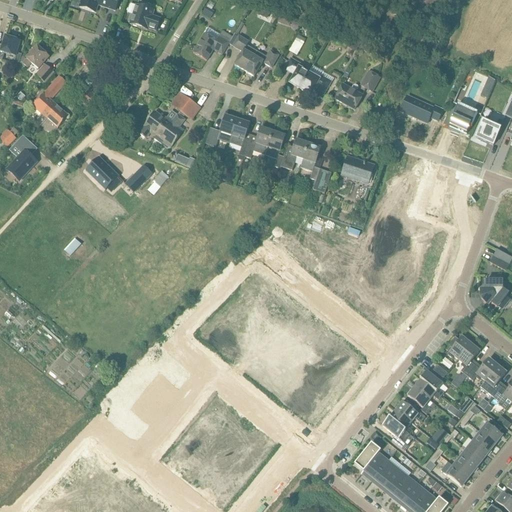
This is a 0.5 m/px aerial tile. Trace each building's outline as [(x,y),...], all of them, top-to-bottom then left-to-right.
[(82,0),(79,8),(95,13),(98,6),(115,11),(119,0),(82,0)] [(368,0),(362,6),(367,11),(374,3),(370,0),(368,0)] [(131,24),(130,25),(148,31),(148,29),(156,32),(160,20),(152,17),(154,12),(137,6),(133,16),(131,15),(128,23),(131,24)] [(215,11),(206,6),(201,14),(210,19),(215,11)] [(280,14),(277,23),(289,27),(292,18),(280,14)] [(447,29),(451,20),(445,17),(440,26),(447,29)] [(436,34),(440,26),(430,22),(426,30),(436,34)] [(220,36),(208,29),(193,53),(207,62),(214,50),(222,55),(231,37),(222,32),(220,36)] [(417,32),(412,42),(423,47),(428,37),(417,32)] [(0,45),(0,61),(2,62),(5,54),(16,58),(21,42),(5,37),(3,46),(0,45)] [(245,72),(257,52),(247,46),(249,42),(239,37),(233,47),(243,52),(235,67),(245,72)] [(360,41),(352,37),(346,47),(354,52),(360,41)] [(289,52),(297,56),(304,43),(296,38),(289,52)] [(436,46),(430,43),(426,50),(432,53),(436,46)] [(49,58),(37,47),(27,60),(23,65),(27,68),(31,64),(39,70),(49,58)] [(257,52),(245,72),(254,78),(263,63),(272,68),(279,55),(270,50),(266,57),(257,52)] [(300,90),(309,74),(302,71),(305,67),(291,59),(285,70),(295,76),(290,84),(300,90)] [(54,73),(45,65),(36,76),(45,84),(54,73)] [(347,70),(343,78),(347,80),(351,73),(347,70)] [(311,96),(313,92),(317,94),(316,96),(322,100),(334,79),(323,73),(319,80),(309,74),(300,90),(311,96)] [(361,87),(372,93),(380,79),(369,73),(361,87)] [(33,107),(42,115),(53,103),(50,101),(66,83),(59,77),(53,85),(33,107)] [(493,86),(495,81),(489,78),(487,83),(493,86)] [(347,106),(355,110),(362,96),(343,86),(336,100),(343,104),(344,103),(347,105),(347,106)] [(100,100),(90,92),(80,102),(90,111),(100,100)] [(180,112),(189,100),(180,94),(176,100),(180,103),(176,109),(180,112)] [(189,100),(180,112),(181,113),(183,114),(192,121),(196,115),(197,114),(201,109),(200,109),(201,109),(190,101),(189,100)] [(434,109),(412,100),(406,114),(427,124),(431,116),(433,117),(432,119),(438,122),(443,111),(435,107),(434,109)] [(69,117),(53,103),(42,115),(58,129),(69,117)] [(459,107),(458,105),(452,118),(453,118),(449,127),(467,135),(471,126),(472,127),(477,114),(475,114),(459,107)] [(144,127),(139,134),(146,140),(152,132),(157,136),(164,127),(167,129),(172,123),(166,118),(165,120),(155,112),(144,127)] [(157,136),(154,140),(162,145),(163,144),(171,149),(184,132),(179,128),(185,120),(181,117),(178,115),(177,116),(172,123),(167,129),(164,127),(157,136)] [(230,144),(238,121),(225,117),(219,136),(213,134),(210,146),(216,148),(218,140),(230,144)] [(485,118),(476,139),(482,141),(482,142),(487,144),(493,146),(504,122),(499,120),(497,124),(485,118)] [(239,156),(245,158),(253,137),(246,135),(250,125),(238,121),(230,144),(242,148),(239,156)] [(254,152),(266,156),(274,133),(261,129),(258,139),(253,137),(245,158),(251,160),(254,152)] [(0,136),(0,141),(7,148),(16,139),(7,130),(0,136)] [(281,167),(282,167),(285,159),(284,158),(279,157),(280,152),(285,137),(274,133),(266,156),(277,160),(275,165),(274,168),(280,170),(281,167)] [(23,137),(14,147),(15,147),(21,152),(29,143),(30,144),(30,143),(23,137)] [(296,158),(303,161),(309,145),(296,141),(294,148),(288,146),(284,158),(285,159),(282,167),(292,171),(296,158)] [(310,180),(316,182),(320,170),(314,169),(321,149),(309,145),(303,161),(301,169),(312,173),(310,180)] [(18,160),(8,170),(20,181),(37,163),(31,157),(25,152),(18,160)] [(99,158),(86,172),(106,191),(106,190),(106,189),(117,178),(118,178),(119,178),(99,158)] [(370,186),(377,168),(366,164),(364,163),(364,166),(347,160),(342,176),(370,186)] [(406,168),(404,174),(412,177),(414,171),(406,168)] [(331,174),(320,170),(316,182),(313,190),(325,194),(331,174)] [(139,171),(131,179),(125,186),(134,194),(140,188),(148,179),(139,171)] [(225,180),(227,173),(221,171),(219,178),(225,180)] [(284,183),(287,174),(281,172),(278,181),(284,183)] [(395,191),(391,202),(409,209),(413,197),(395,191)] [(391,202),(387,214),(405,221),(409,209),(391,202)] [(274,229),(268,235),(277,242),(291,225),(283,218),(286,215),(280,210),(268,224),(274,229)] [(419,223),(412,241),(424,246),(431,227),(419,223)] [(291,225),(277,242),(286,249),(291,243),(296,247),(308,233),(302,228),(299,232),(291,225)] [(343,233),(357,244),(362,238),(348,227),(343,233)] [(431,227),(424,246),(436,250),(442,231),(431,227)] [(312,250),(303,262),(312,269),(326,252),(317,245),(320,241),(315,237),(307,247),(312,250)] [(81,245),(78,242),(75,239),(64,251),(71,257),(74,253),(81,245)] [(393,269),(399,262),(384,251),(379,258),(393,269)] [(506,272),(511,260),(511,259),(497,251),(490,264),(506,272)] [(326,252),(312,269),(321,277),(330,265),(335,269),(343,260),(337,255),(334,259),(326,252)] [(342,284),(337,290),(345,298),(359,280),(351,274),(354,270),(348,265),(337,280),(342,284)] [(257,272),(243,289),(254,298),(268,281),(257,272)] [(359,280),(345,298),(354,305),(360,298),(365,302),(376,288),(371,283),(368,287),(359,280)] [(268,281),(254,298),(264,306),(278,289),(268,281)] [(481,290),(481,297),(481,300),(484,302),(484,303),(489,307),(491,304),(497,309),(508,295),(502,290),(502,282),(485,282),(485,290),(481,290)] [(278,289),(264,306),(275,315),(288,298),(278,289)] [(378,304),(369,315),(378,322),(392,305),(383,298),(386,295),(381,290),(373,300),(378,304)] [(392,305),(378,322),(387,330),(396,319),(401,323),(409,313),(403,309),(400,312),(392,305)] [(298,308),(286,324),(295,331),(307,315),(298,308)] [(307,315),(295,331),(303,337),(315,322),(307,315)] [(210,320),(197,336),(206,343),(219,327),(210,320)] [(315,322),(303,337),(312,345),(324,329),(315,322)] [(219,327),(206,343),(215,349),(227,334),(219,327)] [(227,334),(215,349),(223,356),(235,341),(227,334)] [(458,361),(471,345),(462,338),(457,344),(455,343),(451,348),(453,349),(448,356),(453,360),(454,358),(458,361)] [(235,341),(223,356),(232,364),(245,348),(235,341)] [(480,352),(471,345),(458,361),(462,364),(461,366),(464,369),(461,372),(467,377),(476,367),(471,363),(480,352)] [(354,351),(347,359),(362,371),(369,363),(354,351)] [(258,359),(246,374),(255,381),(267,366),(258,359)] [(347,359),(341,366),(356,378),(362,371),(347,359)] [(481,379),(485,382),(498,367),(489,360),(480,371),(476,367),(467,377),(473,382),(476,379),(480,381),(481,379)] [(267,366),(255,381),(263,388),(276,373),(267,366)] [(341,366),(335,374),(350,386),(356,378),(341,366)] [(437,366),(433,371),(443,378),(447,374),(437,366)] [(500,369),(498,367),(485,382),(483,385),(487,388),(485,391),(494,399),(502,389),(498,385),(506,374),(504,372),(505,371),(501,368),(500,369)] [(440,383),(443,378),(433,371),(430,375),(427,372),(420,381),(421,381),(441,398),(444,394),(439,390),(443,385),(440,383)] [(276,373),(263,388),(272,395),(284,379),(276,373)] [(335,374),(329,381),(344,393),(350,386),(335,374)] [(284,379),(272,395),(280,402),(293,387),(284,379)] [(329,381),(323,389),(338,401),(344,393),(329,381)] [(439,401),(441,398),(421,381),(420,381),(414,389),(430,402),(433,397),(439,401)] [(502,389),(494,399),(500,404),(503,400),(506,403),(508,401),(511,404),(511,403),(511,386),(507,392),(502,389)] [(323,389),(317,396),(332,408),(338,401),(323,389)] [(426,406),(430,402),(414,389),(408,397),(423,409),(421,411),(427,416),(431,410),(426,406)] [(317,396),(311,404),(326,416),(332,408),(317,396)] [(214,397),(206,408),(223,422),(231,411),(214,397)] [(396,412),(411,424),(415,419),(420,424),(425,418),(419,413),(418,415),(403,403),(396,412)] [(311,404),(305,411),(320,423),(326,416),(311,404)] [(206,408),(197,418),(214,432),(223,422),(206,408)] [(464,416),(466,413),(460,408),(457,411),(459,412),(464,416)] [(305,411),(299,419),(314,431),(320,423),(305,411)] [(411,424),(396,412),(390,419),(411,436),(413,433),(408,428),(411,424)] [(464,416),(459,412),(455,417),(460,420),(464,416)] [(470,412),(465,418),(469,421),(474,415),(470,412)] [(498,422),(508,430),(511,426),(501,417),(498,422)] [(197,418),(189,429),(206,443),(214,432),(197,418)] [(465,427),(469,421),(465,418),(461,423),(465,427)] [(411,436),(390,419),(389,419),(382,427),(395,437),(392,442),(405,453),(409,448),(415,440),(411,436)] [(457,424),(453,420),(449,424),(454,428),(457,424)] [(480,433),(496,445),(502,437),(487,425),(480,433)] [(189,429),(181,439),(198,453),(206,443),(189,429)] [(448,435),(443,431),(440,436),(444,439),(448,435)] [(450,437),(452,438),(454,440),(459,434),(455,431),(450,437)] [(474,442),(489,454),(496,445),(480,433),(474,442)] [(379,437),(375,434),(371,439),(375,442),(379,437)] [(258,435),(251,444),(268,458),(275,449),(258,435)] [(447,444),(452,438),(450,437),(448,435),(443,441),(447,444)] [(181,439),(172,449),(190,463),(198,453),(181,439)] [(439,446),(434,442),(431,447),(435,451),(439,446)] [(489,454),(474,442),(467,450),(482,462),(489,454)] [(251,444),(244,452),(261,466),(268,458),(251,444)] [(362,475),(379,454),(381,452),(372,444),(354,465),(363,473),(361,475),(362,476),(362,475)] [(91,449),(79,465),(87,472),(100,456),(91,449)] [(172,449),(164,460),(181,474),(190,463),(172,449)] [(439,450),(435,456),(439,459),(443,453),(439,450)] [(482,462),(467,450),(460,459),(475,471),(482,462)] [(244,452),(237,461),(255,475),(261,466),(244,452)] [(369,480),(370,479),(373,482),(388,462),(379,454),(362,475),(369,480)] [(100,456),(87,472),(96,479),(108,463),(100,456)] [(434,465),(439,459),(435,456),(430,462),(434,465)] [(404,461),(402,463),(407,467),(411,462),(406,458),(404,461)] [(460,459),(453,467),(469,480),(475,471),(460,459)] [(237,461),(231,469),(248,483),(255,475),(237,461)] [(398,470),(388,462),(373,482),(375,484),(375,485),(382,491),(398,470)] [(108,463),(96,479),(105,486),(117,471),(108,463)] [(469,480),(453,467),(446,476),(462,488),(469,480)] [(231,469),(224,478),(241,491),(248,483),(231,469)] [(389,496),(389,495),(392,498),(408,478),(398,470),(382,491),(389,496)] [(427,475),(420,470),(417,474),(423,479),(427,475)] [(224,478),(217,486),(234,500),(241,491),(224,478)] [(418,486),(408,478),(392,498),(395,500),(394,501),(401,506),(418,486)] [(131,481),(118,497),(127,504),(139,489),(131,481)] [(442,488),(437,483),(432,489),(438,493),(442,488)] [(217,486),(210,495),(227,509),(234,500),(217,486)] [(408,511),(409,511),(410,511),(412,511),(428,494),(418,486),(401,506),(408,511)] [(139,489),(127,504),(135,511),(148,495),(139,489)] [(428,511),(437,501),(428,494),(412,511),(428,511)] [(511,511),(511,500),(503,494),(496,503),(507,511),(511,511)] [(148,495),(135,511),(137,511),(148,511),(157,502),(148,495)] [(46,497),(33,511),(50,511),(56,505),(46,497)] [(454,498),(450,503),(454,506),(458,501),(454,498)] [(444,511),(449,507),(439,499),(437,501),(428,511),(444,511)] [(507,511),(496,503),(494,507),(497,509),(495,511),(492,508),(490,510),(489,510),(486,511),(507,511)]
